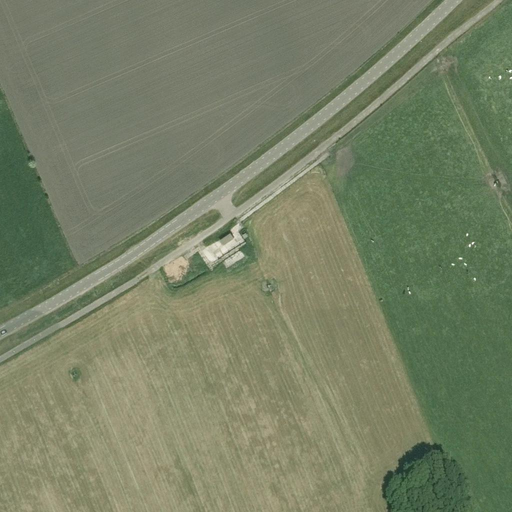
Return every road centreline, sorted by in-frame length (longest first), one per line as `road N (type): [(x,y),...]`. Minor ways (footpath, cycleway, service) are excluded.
road 1 (track): [(498,0),(230,216),(0,359)]
road 2 (tertiary): [(457,0),(266,162),(0,336)]
